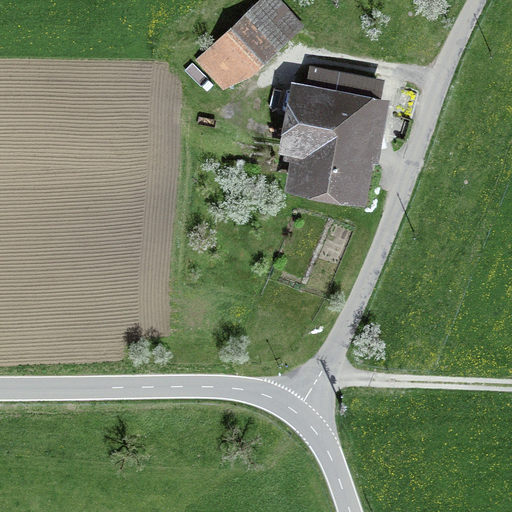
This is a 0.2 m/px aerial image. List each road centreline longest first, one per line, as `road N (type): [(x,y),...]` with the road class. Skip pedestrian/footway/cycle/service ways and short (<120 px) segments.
road 1 (unclassified): [(296,412),(370,273),(476,0)]
road 2 (tertiary): [(0,388),(201,385),(258,392),(296,412)]
road 3 (track): [(511,386),(319,374)]
